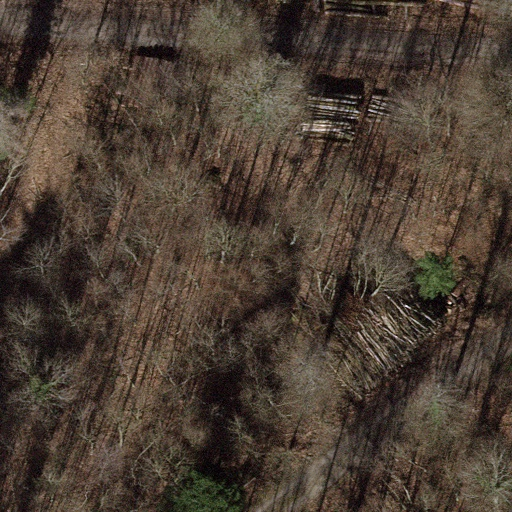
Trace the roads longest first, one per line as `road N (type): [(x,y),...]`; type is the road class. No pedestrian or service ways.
road 1 (track): [(0,20),(511,42)]
road 2 (track): [(247,511),(511,325)]
